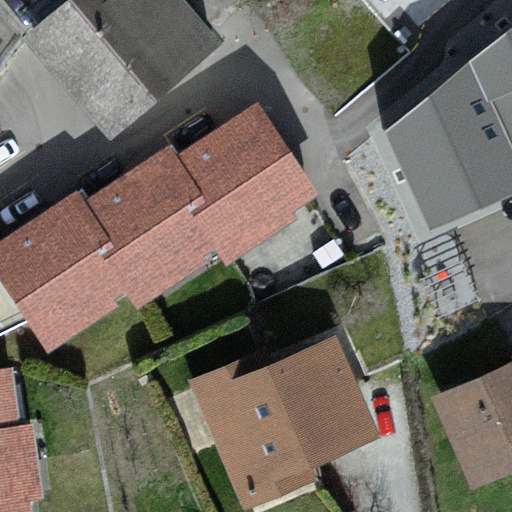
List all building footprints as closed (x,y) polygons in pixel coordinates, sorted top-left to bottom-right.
[(195,0),(71,0),(27,34),(106,129),(228,37),(195,0)] [(511,30),(387,136),(431,234),(511,199),(511,30)] [(366,79),(385,104),(437,65),(418,40),(366,79)] [(80,193),(0,244),(0,273),(50,355),(131,300),(143,313),(217,252),(228,265),(321,199),(260,103),(180,158),(172,145),(88,205),(80,193)] [(240,364),(192,384),(245,511),(248,511),(319,484),(313,465),(378,439),(338,340),(244,379),(240,364)] [(16,366),(0,368),(0,511),(34,511),(32,498),(48,499),(37,429),(23,428),(16,366)] [(511,367),(431,400),(471,493),(511,477),(511,367)]
